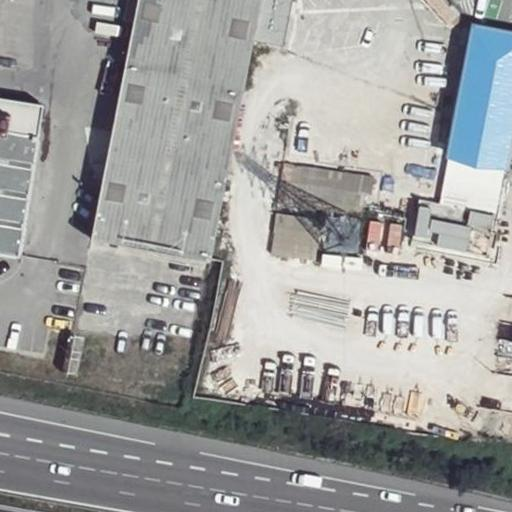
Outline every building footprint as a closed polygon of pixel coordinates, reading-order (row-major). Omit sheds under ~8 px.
[(0,0),(0,252),(19,255),(43,105),(0,98),(0,0)] [(138,0),(91,239),(210,262),(261,0),(138,0)] [(269,18),(267,41),(285,43),(289,0),(275,0),(273,18),(269,18)] [(511,34),(473,27),(470,45),(511,52),(511,34)] [(511,52),(470,45),(448,155),(505,166),(506,162),(509,146),(511,130),(511,52)] [(374,177),(284,162),(278,202),(362,216),(364,208),(368,209),(374,177)] [(411,237),(467,246),(472,219),(416,210),(411,237)] [(321,221),(275,214),(269,255),(315,262),(321,221)]
